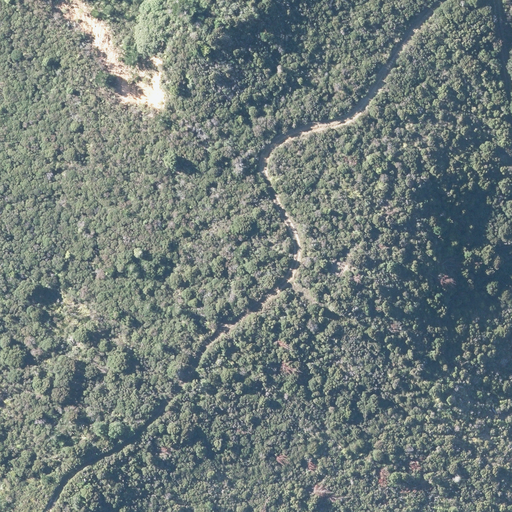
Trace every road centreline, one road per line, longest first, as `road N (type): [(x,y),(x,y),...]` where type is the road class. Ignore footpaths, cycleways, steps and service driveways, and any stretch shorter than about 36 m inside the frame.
road 1 (track): [(49,511),(80,466),(140,431),(209,339),(275,292),(296,266),(295,236),(264,155),(290,132),(346,119),(440,0)]
road 2 (track): [(498,0),(511,132)]
